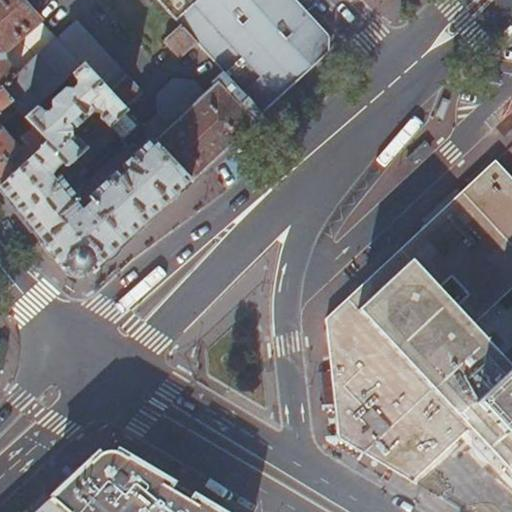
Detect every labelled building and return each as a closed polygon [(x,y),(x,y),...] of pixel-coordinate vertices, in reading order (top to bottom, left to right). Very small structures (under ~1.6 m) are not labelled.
[(23,0),(0,0),(0,85),(1,87),(4,90),(19,77),(7,64),(4,54),(42,21),(23,0)] [(160,0),(176,17),(177,18),(197,0),(160,0)] [(225,70),(264,111),(328,51),(328,34),(296,0),(197,0),(177,18),(182,23),(197,40),(225,70)] [(109,93),(125,110),(142,93),(128,77),(129,76),(70,13),(51,30),(84,66),(100,83),(109,93)] [(73,76),(84,66),(51,30),(42,21),(4,54),(7,64),(19,77),(4,90),(21,109),(23,113),(27,117),(28,118),(39,108),(73,76)] [(181,55),(197,40),(182,23),(172,32),(166,38),(181,55)] [(0,187),(43,241),(78,203),(79,195),(83,180),(77,174),(65,183),(61,179),(59,178),(57,179),(54,181),(51,176),(63,164),(67,167),(70,166),(88,149),(77,136),(77,130),(98,111),(103,113),(103,118),(125,141),(140,126),(125,110),(109,93),(100,83),(84,66),(73,76),(78,81),(78,87),(73,91),(66,91),(53,102),(53,111),(50,114),(45,115),(39,108),(28,118),(50,144),(0,187)] [(158,115),(143,129),(156,144),(190,180),(264,111),(225,70),(213,81),(218,86),(209,94),(196,79),(175,78),(158,94),(158,115)] [(21,109),(4,90),(1,87),(0,87),(0,129),(8,124),(5,120),(0,122),(0,113),(1,113),(2,115),(10,109),(15,114),(21,109)] [(50,144),(28,118),(27,117),(15,127),(24,138),(23,139),(28,145),(21,150),(7,133),(12,129),(8,124),(0,129),(0,186),(0,187),(50,144)] [(89,275),(190,180),(156,144),(143,129),(140,126),(125,141),(132,148),(136,144),(141,150),(125,164),(124,167),(125,170),(120,173),(118,172),(116,172),(93,193),(91,196),(91,198),(93,201),(88,205),(79,195),(78,203),(43,241),(71,275),(76,277),(79,278),(84,277),(89,275)] [(511,366),(477,329),(511,295),(511,178),(496,162),(401,252),(348,302),(475,435),(511,473),(511,366)] [(475,435),(348,302),(329,320),(339,444),(372,463),(412,486),(413,485),(475,435)] [(80,471),(51,498),(67,511),(220,511),(209,505),(196,497),(121,452),(96,456),(80,471)] [(35,511),(67,511),(51,498),(35,511)]
